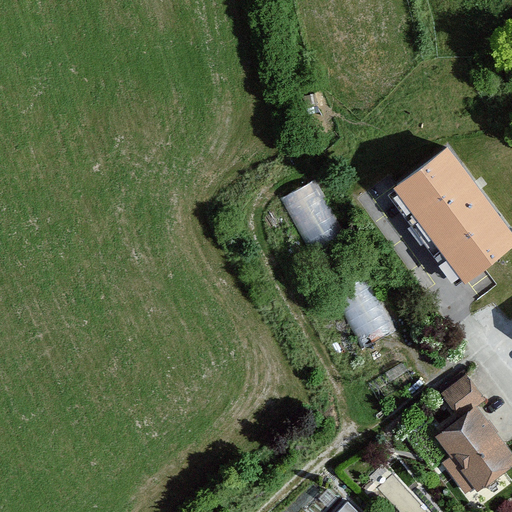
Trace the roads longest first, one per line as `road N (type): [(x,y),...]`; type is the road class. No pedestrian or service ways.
road 1 (track): [(257,511),(341,437),(347,403),(258,231),(262,196),(299,166),(434,125)]
road 2 (track): [(341,437),(366,432),(487,342)]
